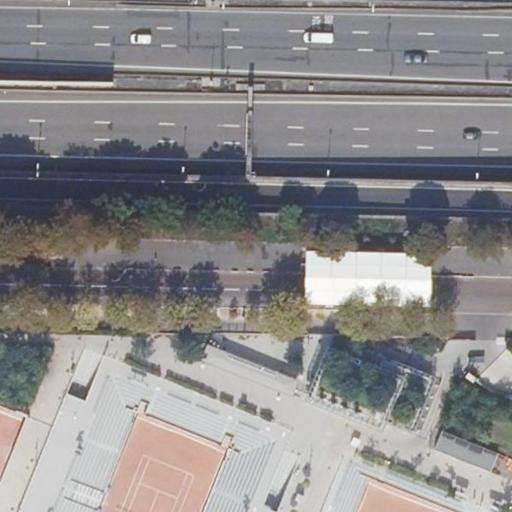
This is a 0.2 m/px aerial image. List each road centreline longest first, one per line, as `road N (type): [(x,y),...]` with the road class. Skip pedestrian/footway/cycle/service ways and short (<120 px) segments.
road 1 (motorway): [(0,173),(511,203)]
road 2 (motorway): [(511,44),(0,27)]
road 3 (secondary): [(0,282),(511,294)]
road 4 (motorway): [(0,122),(511,129)]
